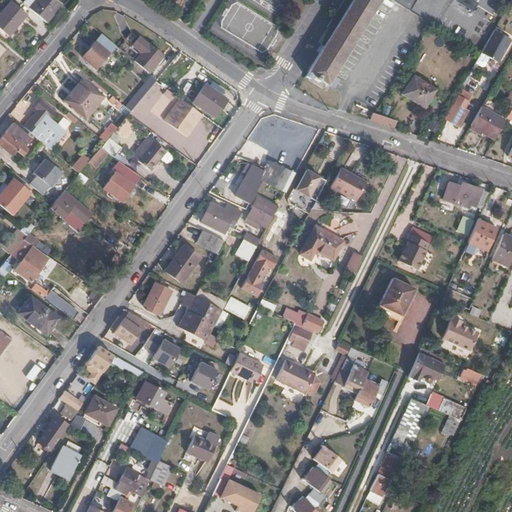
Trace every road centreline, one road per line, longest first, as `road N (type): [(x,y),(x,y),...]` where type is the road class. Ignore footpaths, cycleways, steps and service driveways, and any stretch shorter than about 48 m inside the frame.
road 1 (residential): [(262,95),(0,456)]
road 2 (residential): [(262,95),(511,183)]
road 3 (residential): [(120,0),(262,95)]
road 4 (residential): [(91,0),(0,110)]
